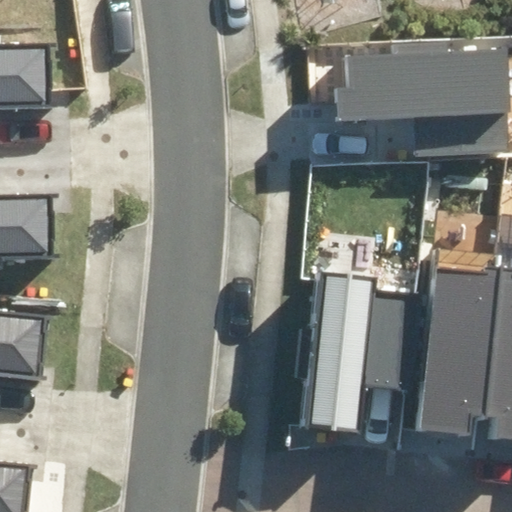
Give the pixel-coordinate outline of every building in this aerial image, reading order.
[(453,54),(452,36),(390,39),(391,56),(349,57),(351,87),(333,88),(335,123),(415,120),(417,159),(511,154),(507,51),(453,54)] [(0,254),(48,253),(46,192),(0,193),(0,103),(40,102),(38,46),(0,47),(0,254)] [(511,277),(437,269),(421,427),(473,433),(474,415),(499,417),(497,438),(511,439),(511,277)] [(406,392),(415,301),(373,296),(375,277),(325,272),(309,428),(368,434),(373,389),(406,392)] [(0,511),(25,511),(31,466),(0,462),(0,372),(38,376),(44,320),(0,315),(0,511)]
